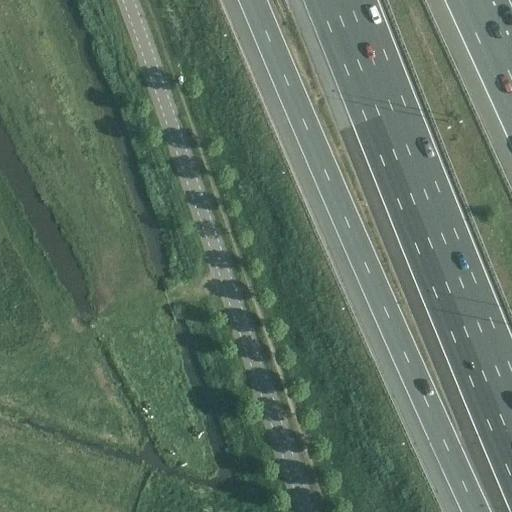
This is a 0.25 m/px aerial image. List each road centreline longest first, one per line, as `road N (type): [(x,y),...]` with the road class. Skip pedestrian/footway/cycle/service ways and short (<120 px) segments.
road 1 (motorway): [(250,0),(478,511)]
road 2 (unclassified): [(310,511),(124,0)]
road 3 (unknown): [(332,511),(149,0)]
road 4 (motorway): [(334,0),(511,422)]
